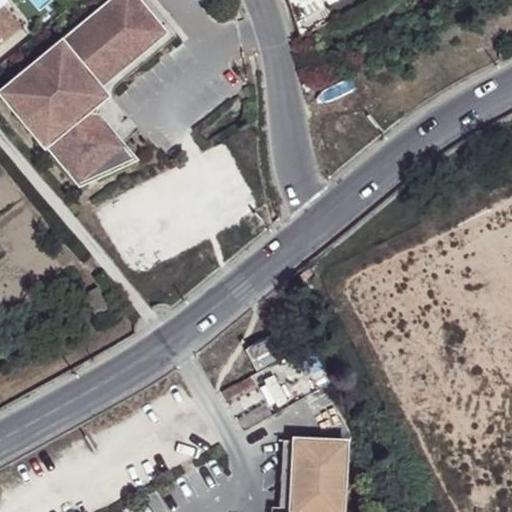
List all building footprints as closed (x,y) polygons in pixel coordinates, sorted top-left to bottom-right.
[(166,36),(135,0),(120,0),(22,81),(21,89),(25,90),(24,104),(20,104),(19,115),(46,149),(49,147),(82,188),(136,162),(99,118),(101,90),(166,36)] [(0,13),(0,16),(17,37),(23,32),(5,10),(0,13)] [(0,50),(17,37),(0,16),(0,50)] [(21,89),(11,88),(10,103),(20,104),(24,104),(25,90),(21,89)] [(244,343),(249,360),(275,352),(269,335),(244,343)] [(279,511),(342,511),(345,442),(283,440),(279,511)]
